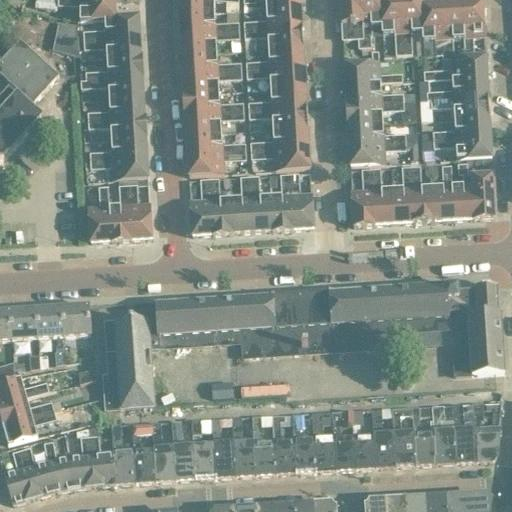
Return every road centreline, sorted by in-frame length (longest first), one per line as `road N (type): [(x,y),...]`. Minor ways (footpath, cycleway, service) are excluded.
road 1 (residential): [(177,271),(157,0)]
road 2 (residential): [(332,262),(325,0)]
road 3 (residential): [(332,262),(511,252)]
road 4 (residential): [(0,281),(177,271)]
road 5 (residential): [(353,494),(335,487),(190,500)]
road 6 (residential): [(177,271),(332,262)]
road 7 (residential): [(506,481),(353,494)]
road 8 (residential): [(190,500),(90,501),(52,511)]
